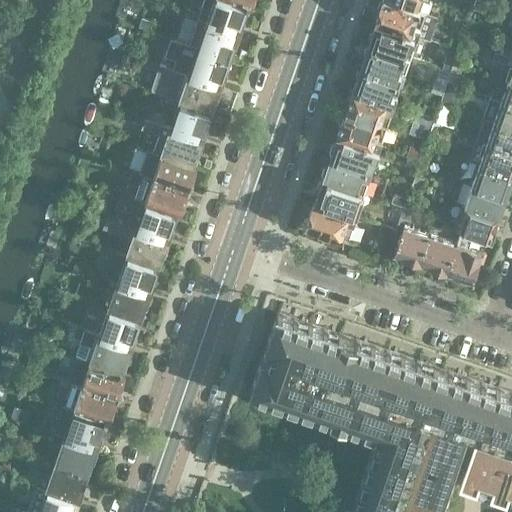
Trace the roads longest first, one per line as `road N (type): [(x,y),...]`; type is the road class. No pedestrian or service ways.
road 1 (secondary): [(145,511),(236,246)]
road 2 (residential): [(495,331),(236,246)]
road 3 (secondary): [(236,246),(320,0)]
